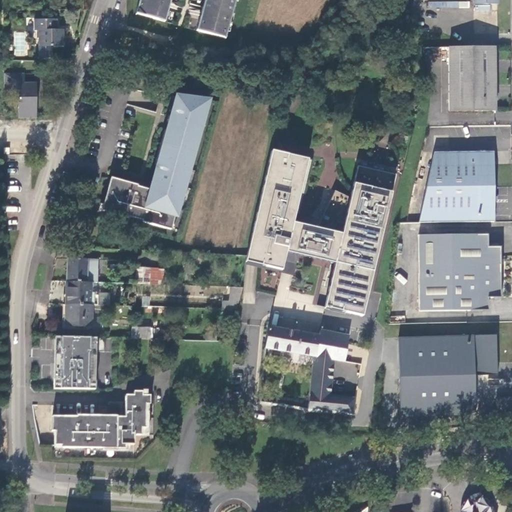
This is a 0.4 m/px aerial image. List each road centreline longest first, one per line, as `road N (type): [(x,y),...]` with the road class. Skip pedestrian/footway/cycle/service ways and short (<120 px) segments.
road 1 (residential): [(107,0),(22,269),(20,463)]
road 2 (residential): [(224,490),(23,475)]
road 3 (residential): [(23,475),(47,489),(178,501),(202,511)]
road 4 (tertiary): [(505,452),(454,450),(361,470)]
